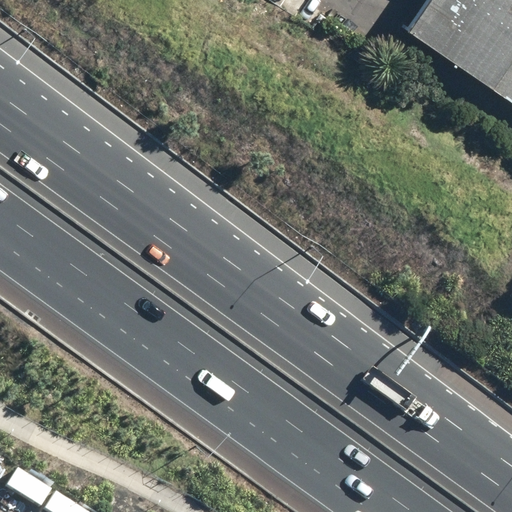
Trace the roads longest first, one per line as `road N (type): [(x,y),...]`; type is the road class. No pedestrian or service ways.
road 1 (motorway): [(0,117),(511,491)]
road 2 (motorway): [(419,511),(0,208)]
